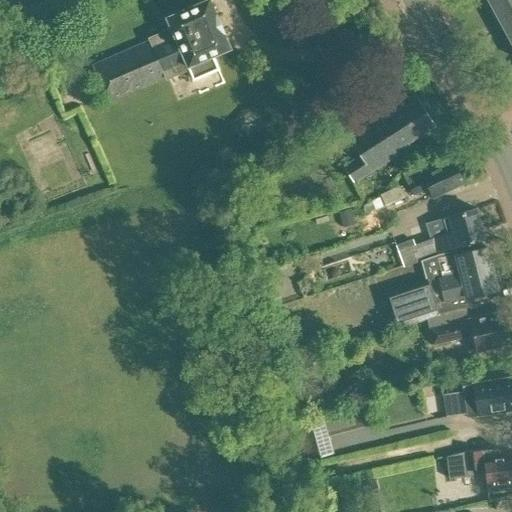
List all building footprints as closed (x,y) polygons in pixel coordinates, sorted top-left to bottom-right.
[(231,49),(210,0),(209,0),(168,18),(173,30),(151,39),(152,41),(93,67),(108,102),(167,77),(168,80),(189,71),(194,81),(218,71),(212,57),(231,49)] [(511,0),(487,0),(511,45),(511,0)] [(360,158),(344,168),(354,184),(410,148),(407,143),(434,126),(418,101),(392,118),(389,113),(348,139),(360,158)] [(435,170),(430,160),(402,174),(413,195),(429,187),(434,198),(465,183),(454,161),(435,170)] [(398,186),(381,194),(380,195),(385,206),(403,197),(398,186)] [(378,197),(369,202),(363,206),(364,213),(372,211),(384,207),(378,197)] [(355,225),(351,209),(339,212),(343,228),(355,225)] [(427,223),(431,239),(415,244),(413,239),(396,245),(404,267),(423,260),(436,255),(439,254),(438,251),(459,245),(459,246),(485,239),(476,209),(427,223)] [(427,318),(467,308),(471,307),(469,298),(499,291),(498,287),(502,286),(497,264),(492,265),(487,246),(456,253),(455,251),(436,255),(423,260),(429,279),(390,292),(402,326),(427,318)] [(267,294),(261,274),(247,278),(253,298),(267,294)] [(276,291),(267,294),(253,298),(257,310),(280,302),(276,291)] [(467,308),(427,318),(433,345),(473,336),(476,352),(511,344),(503,311),(469,319),(467,308)] [(511,377),(474,384),(461,386),(465,418),(479,416),(511,410),(511,377)] [(333,454),(323,417),(292,425),(302,463),(333,454)] [(500,447),(464,451),(446,457),(448,477),(467,476),(473,475),(472,469),(486,468),(489,492),(498,491),(498,490),(511,489),(511,482),(511,481),(511,455),(501,457),(500,447)] [(365,500),(378,497),(374,479),(361,482),(365,500)]
